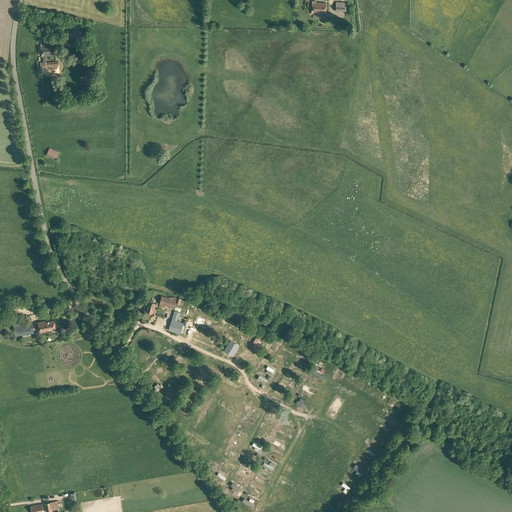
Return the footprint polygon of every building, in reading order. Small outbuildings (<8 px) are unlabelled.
[(326,2),(315,2),(316,1),(312,1),(311,12),(325,13),(326,2)] [(345,11),(345,10),(346,10),(346,6),(345,6),(345,2),(336,1),(336,11),(345,11)] [(69,31),(69,39),(80,39),(81,31),(69,31)] [(47,74),(59,72),(58,61),(46,62),(45,56),(57,55),(56,41),(41,42),(42,56),(43,56),(44,62),(41,62),(42,75),(47,74)] [(90,81),(89,71),(82,72),(82,74),(79,75),(80,82),(90,81)] [(60,152),(49,147),(46,155),(57,160),(60,152)] [(169,298),(161,296),(160,303),(166,305),(167,304),(172,306),(174,305),(175,300),(173,299),(174,297),(169,296),(169,298)] [(155,304),(148,302),(146,310),(153,312),(155,304)] [(175,307),(172,319),(169,329),(180,333),(183,323),(178,321),(181,308),(175,307)] [(16,323),(18,333),(15,334),(16,340),(19,339),(19,334),(34,332),(32,320),(16,323)] [(38,322),(40,332),(48,330),(48,329),(55,328),(54,320),(46,321),(46,320),(38,322)] [(239,345),(230,339),(223,350),(232,356),(239,345)] [(283,341),(279,350),(285,353),(290,344),(283,341)] [(260,359),(257,360),(255,363),(256,367),(260,368),(263,367),(265,364),(264,360),(260,359)] [(311,373),(322,379),(325,375),(318,371),(322,364),(320,363),(320,364),(317,363),(311,373)] [(270,364),(265,372),(270,376),(276,367),(270,364)] [(288,375),(298,380),(300,375),(291,370),(288,375)] [(186,414),(202,388),(191,382),(175,408),(186,414)] [(312,398),(314,394),(305,389),(302,394),(312,398)] [(382,402),(384,400),(386,400),(389,393),(383,390),(379,401),(382,402)] [(252,405),(249,409),(259,415),(261,412),(252,405)] [(390,419),(388,423),(396,428),(398,424),(390,419)] [(268,424),(266,427),(272,430),(275,424),(266,420),(265,423),(268,424)] [(251,433),(253,430),(242,423),(239,427),(251,433)] [(292,437),(294,433),(285,427),(283,430),(292,437)] [(266,441),(268,436),(260,432),(258,436),(266,441)] [(227,456),(237,461),(239,456),(229,451),(227,456)] [(370,464),(372,462),(365,456),(362,459),(370,464)] [(277,465),(271,462),(270,465),(265,463),(263,467),(274,472),(277,465)] [(363,474),(365,470),(358,465),(355,469),(363,474)] [(261,477),(270,480),(271,478),(268,477),(269,474),(264,472),(261,477)] [(351,474),(349,478),(356,483),(359,479),(351,474)] [(260,482),(261,479),(258,477),(255,485),(265,489),(267,485),(260,482)] [(341,491),(349,495),(352,488),(345,484),(341,491)] [(46,511),(52,510),(59,509),(58,502),(56,502),(56,501),(44,503),(46,511)]
